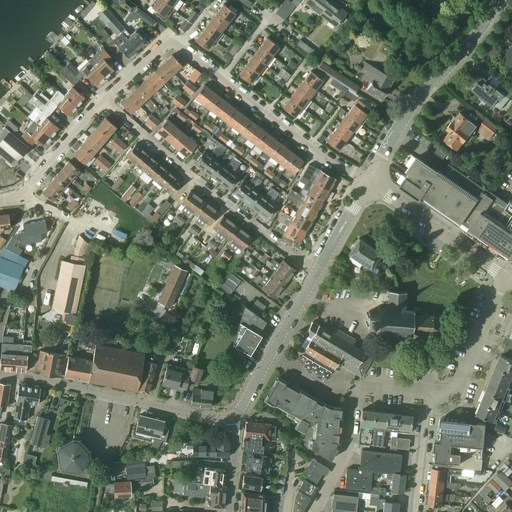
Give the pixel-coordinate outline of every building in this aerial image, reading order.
[(114,0),(120,4),(130,12),(132,13),(132,12),(139,17),(139,18),(152,28),(156,22),(136,7),(137,6),(128,0),(114,0)] [(150,6),(147,10),(152,14),(153,12),(165,21),(174,9),(170,7),(161,0),(156,0),(151,7),(150,6)] [(238,0),(249,8),(252,3),(248,0),(238,0)] [(287,0),(284,0),(275,13),(280,16),(290,2),(287,0)] [(320,15),(331,0),(330,0),(305,0),(304,2),(320,15)] [(345,17),(344,16),(347,13),(331,0),(320,15),(336,27),(340,22),(341,22),(343,22),(346,19),(345,17)] [(201,1),(197,7),(202,11),(206,5),(201,1)] [(290,2),(280,16),(284,20),(295,6),(291,2),(290,2)] [(217,13),(229,23),(236,13),(224,4),(217,13)] [(105,7),(98,13),(107,23),(108,22),(113,27),(115,25),(137,49),(146,41),(136,30),(130,35),(125,29),(124,30),(118,23),(117,23),(113,18),(114,17),(105,7)] [(193,10),(186,19),(191,23),(198,14),(193,10)] [(210,22),(222,32),(229,23),(217,13),(210,22)] [(179,28),(180,29),(184,32),(185,31),(191,24),(186,20),(179,28)] [(203,31),(215,41),(222,32),(210,22),(203,31)] [(113,27),(112,28),(119,35),(118,36),(113,41),(118,47),(128,58),(137,49),(115,25),(113,27)] [(246,26),(242,32),(247,35),(251,30),(246,26)] [(102,42),(107,37),(101,31),(96,36),(102,42)] [(203,31),(196,40),(208,50),(215,41),(203,31)] [(260,47),(272,56),(279,47),(267,38),(260,47)] [(300,40),(296,44),(310,55),(311,55),(314,50),(300,40)] [(236,42),(231,48),(236,52),(241,46),(236,42)] [(56,58),(60,54),(54,47),(49,52),(56,58)] [(102,47),(88,60),(104,77),(105,77),(106,77),(110,74),(109,73),(113,69),(107,62),(112,58),(102,47)] [(272,56),(260,47),(253,56),(265,65),(272,56)] [(222,57),(228,61),(232,55),(226,50),(222,57)] [(163,63),(173,74),(182,66),(172,55),(163,63)] [(265,65),(253,56),(247,65),(258,74),(265,65)] [(69,62),(65,67),(78,80),(83,76),(85,74),(96,86),(100,82),(100,83),(104,79),(103,78),(104,77),(88,60),(78,70),(69,62)] [(291,60),(287,65),(293,70),(297,65),(291,60)] [(375,92),(382,97),(388,86),(388,85),(392,78),(364,62),(361,67),(366,70),(362,77),(371,81),(366,90),(373,94),(375,92)] [(155,71),(165,82),(173,74),(163,63),(155,71)] [(258,74),(247,65),(239,74),(251,83),(258,74)] [(65,67),(60,72),(74,85),(78,80),(65,67)] [(195,69),(187,78),(194,83),(201,73),(195,69)] [(147,79),(156,90),(165,82),(155,71),(147,79)] [(280,77),(285,80),(289,74),(285,71),(280,77)] [(304,79),(316,89),(323,80),(311,71),(304,79)] [(338,73),(334,79),(344,86),(349,89),(355,93),(359,87),(338,73)] [(480,75),(469,89),(478,97),(487,104),(493,109),(495,106),(504,95),(509,99),(511,94),(511,90),(494,77),(490,83),(487,80),(480,75)] [(281,78),(277,83),(281,87),(286,81),(281,78)] [(138,87),(148,97),(156,90),(147,79),(138,87)] [(316,89),(304,79),(297,89),(309,98),(316,89)] [(186,92),(192,84),(187,81),(182,88),(186,92)] [(191,95),(196,88),(192,84),(186,92),(191,95)] [(203,85),(194,97),(203,104),(212,92),(203,85)] [(72,86),(64,96),(76,106),(77,105),(78,105),(81,102),(81,101),(84,97),(72,86)] [(344,86),(339,94),(343,97),(347,91),(349,89),(344,86)] [(130,95),(140,105),(148,97),(138,87),(130,95)] [(309,98),(297,89),(290,98),(302,107),(309,98)] [(41,93),(36,99),(52,111),(57,105),(69,115),(72,111),(73,111),(76,108),(75,107),(76,106),(64,96),(58,90),(49,100),(41,93)] [(349,91),(343,98),(347,102),(350,98),(354,101),(357,97),(349,91)] [(212,92),(203,104),(210,110),(220,97),(212,92)] [(140,105),(130,95),(121,103),(131,113),(140,105)] [(176,106),(181,98),(177,95),(171,102),(176,106)] [(36,107),(27,117),(33,121),(51,136),(52,135),(52,136),(56,132),(55,131),(58,127),(47,117),(52,111),(36,99),(33,96),(29,101),(36,107)] [(220,97),(210,110),(218,116),(228,103),(220,97)] [(360,97),(358,100),(369,109),(372,104),(360,97)] [(181,98),(176,106),(180,109),(186,101),(181,98)] [(302,107),(290,98),(283,107),(295,116),(302,107)] [(354,105),(348,113),(359,122),(366,114),(369,109),(358,100),(354,105)] [(228,103),(218,116),(226,121),(235,109),(228,103)] [(328,113),(333,107),(329,104),(324,110),(328,113)] [(235,109),(226,121),(233,127),(243,115),(235,109)] [(320,117),(324,120),(328,115),(324,112),(320,117)] [(476,125),(460,112),(453,121),(447,128),(450,131),(444,139),(457,149),(476,125)] [(359,122),(348,113),(340,122),(352,131),(359,122)] [(149,125),(155,118),(151,114),(144,121),(149,125)] [(243,115),(233,127),(241,133),(250,121),(243,115)] [(98,127),(109,137),(117,127),(106,118),(98,127)] [(153,129),(159,121),(155,118),(149,125),(153,129)] [(498,129),(484,118),(479,125),(492,136),(498,129)] [(167,119),(157,131),(164,138),(175,125),(167,119)] [(26,131),(21,136),(31,144),(36,139),(43,145),(46,141),(47,142),(50,138),(51,136),(33,121),(25,130),(26,131)] [(250,121),(241,133),(248,139),(258,126),(250,121)] [(315,131),(321,124),(317,121),(311,128),(315,131)] [(352,131),(340,122),(334,131),(345,140),(352,131)] [(175,125),(164,138),(171,144),(182,132),(175,125)] [(258,126),(248,139),(256,145),(266,132),(258,126)] [(0,139),(0,140),(0,152),(2,154),(1,155),(1,156),(2,155),(7,159),(8,157),(11,159),(15,163),(21,157),(17,153),(19,151),(20,150),(22,152),(26,147),(24,145),(25,144),(4,127),(2,129),(3,129),(0,131),(0,139)] [(90,136),(101,146),(109,137),(98,127),(90,136)] [(326,141),(338,150),(345,140),(334,131),(326,141)] [(182,132),(171,144),(179,150),(189,138),(182,132)] [(266,132),(256,145),(263,150),(273,138),(266,132)] [(222,144),(209,135),(206,139),(216,146),(212,152),(214,153),(211,156),(204,151),(195,164),(203,170),(220,149),(219,148),(222,144)] [(82,145),(93,155),(101,146),(90,136),(82,145)] [(114,149),(121,141),(116,136),(109,144),(112,147),(114,149)] [(189,138),(179,150),(186,157),(197,145),(189,138)] [(273,138),(263,150),(271,156),(281,144),(273,138)] [(120,153),(127,145),(121,141),(114,149),(120,153)] [(135,144),(125,155),(135,163),(144,152),(135,144)] [(281,144),(271,156),(279,162),(288,150),(281,144)] [(74,155),(85,164),(93,155),(82,145),(74,155)] [(439,147),(432,156),(440,163),(447,154),(439,147)] [(216,160),(223,151),(220,149),(203,170),(211,177),(221,164),(216,160)] [(288,150),(279,162),(286,168),(296,155),(288,150)] [(144,152),(135,163),(144,171),(153,159),(144,152)] [(99,167),(106,159),(100,155),(94,162),(99,167)] [(296,155),(286,168),(293,173),(303,161),(296,155)] [(407,172),(407,171),(409,173),(406,176),(400,186),(459,227),(459,226),(465,230),(464,231),(498,254),(499,254),(502,256),(504,257),(506,257),(511,256),(511,201),(508,205),(486,189),(486,188),(485,189),(449,163),(443,171),(439,169),(437,171),(416,157),(407,171),(407,172)] [(221,164),(211,177),(219,183),(236,161),(233,158),(228,164),(228,163),(225,167),(221,164)] [(105,171),(111,164),(106,159),(99,167),(105,171)] [(153,159),(144,171),(153,179),(163,168),(162,167),(153,159)] [(69,161),(62,169),(75,180),(78,177),(75,175),(79,170),(69,161)] [(236,161),(219,183),(220,183),(228,190),(238,177),(233,173),(232,172),(231,172),(234,168),(235,170),(240,164),(236,161)] [(308,164),(302,175),(310,179),(329,190),(335,179),(320,171),(316,177),(311,175),(315,168),(308,164)] [(163,168),(153,179),(162,186),(162,187),(172,175),(171,175),(163,168)] [(62,169),(55,176),(66,185),(70,181),(72,183),(75,180),(62,169)] [(243,180),(233,193),(241,199),(261,174),(257,171),(250,181),(252,182),(249,185),(243,180)] [(261,174),(241,199),(250,206),(260,193),(253,188),(256,185),(257,186),(264,177),(261,174)] [(172,175),(162,187),(171,194),(181,183),(172,175)] [(302,175),(299,181),(304,184),(302,188),(309,192),(323,200),(329,190),(310,179),(302,175)] [(55,176),(49,184),(62,195),(64,192),(62,190),(66,185),(55,176)] [(124,181),(119,177),(115,182),(120,186),(124,181)] [(111,187),(115,191),(120,186),(115,182),(111,187)] [(49,184),(42,192),(52,201),(56,196),(59,198),(62,195),(49,184)] [(132,185),(121,198),(125,201),(136,188),(132,185)] [(260,193),(250,206),(258,212),(275,191),(271,188),(267,193),(264,197),(260,193)] [(291,189),(288,194),(317,210),(323,200),(309,192),(305,198),(298,194),(291,189)] [(190,191),(181,203),(185,206),(181,211),(184,214),(198,196),(190,191)] [(275,191),(258,212),(259,213),(267,219),(277,206),(270,201),(272,198),(274,199),(278,193),(275,191)] [(138,192),(134,197),(138,201),(143,196),(140,194),(138,192)] [(288,195),(286,198),(300,206),(297,212),(312,220),(317,210),(288,194),(288,195)] [(147,196),(136,209),(140,212),(151,199),(147,196)] [(198,196),(184,214),(187,216),(191,211),(194,214),(204,201),(198,196)] [(134,197),(129,203),(133,207),(138,201),(134,197)] [(204,201),(194,214),(198,217),(195,221),(198,224),(211,206),(204,201)] [(211,206),(198,224),(201,226),(205,222),(208,225),(218,212),(211,206)] [(149,213),(146,217),(151,221),(153,223),(154,223),(156,221),(161,215),(156,211),(152,216),(149,213)] [(293,218),(282,212),(279,216),(306,231),(312,220),(297,212),(293,218)] [(0,215),(0,230),(0,233),(5,232),(4,229),(11,228),(9,214),(0,215)] [(223,215),(213,228),(217,232),(214,236),(217,238),(230,221),(223,215)] [(277,220),(289,226),(281,240),(290,245),(294,238),(300,241),(306,231),(279,216),(277,220)] [(24,231),(17,232),(20,245),(41,241),(40,234),(47,232),(44,220),(22,224),(24,231)] [(230,221),(217,238),(220,241),(223,236),(227,239),(237,226),(230,221)] [(237,226),(227,239),(231,242),(227,246),(231,249),(244,231),(237,226)] [(244,231),(231,249),(234,251),(237,247),(241,250),(251,237),(244,231)] [(157,232),(154,236),(161,240),(163,236),(157,232)] [(74,248),(74,249),(88,251),(90,245),(84,239),(79,234),(78,236),(74,248)] [(19,255),(22,249),(21,249),(14,245),(17,240),(11,237),(5,248),(19,255)] [(370,269),(381,253),(359,238),(348,254),(370,269)] [(394,245),(384,260),(390,264),(400,249),(394,245)] [(0,286),(13,292),(14,291),(22,272),(24,266),(27,260),(19,255),(5,248),(4,247),(0,253),(0,286)] [(182,255),(179,260),(184,263),(187,259),(188,258),(183,255),(182,255)] [(260,255),(257,258),(260,260),(265,263),(267,260),(263,257),(260,255)] [(196,265),(187,259),(184,263),(192,269),(196,265)] [(51,309),(64,312),(69,313),(75,314),(75,313),(85,265),(69,261),(61,260),(51,309)] [(272,264),(290,277),(296,270),(283,261),(280,264),(275,261),(272,264)] [(290,277),(272,264),(270,267),(275,271),(272,274),(285,284),(290,277)] [(196,265),(192,269),(200,275),(201,275),(204,270),(197,266),(196,265)] [(175,266),(159,303),(170,307),(185,270),(175,266)] [(231,273),(227,278),(237,285),(240,280),(231,273)] [(285,284),(272,274),(269,278),(264,274),(262,278),(280,291),(285,284)] [(227,278),(224,283),(233,290),(237,285),(227,278)] [(280,291),(262,278),(259,281),(264,284),(261,288),(274,298),(280,291)] [(224,283),(220,287),(230,294),(233,290),(224,283)] [(420,313),(420,308),(415,308),(414,310),(414,311),(406,310),(406,309),(405,309),(405,304),(406,304),(406,303),(405,303),(406,299),(406,298),(406,293),(407,293),(407,292),(406,292),(405,292),(401,292),(401,291),(399,291),(399,292),(395,292),(395,291),(394,290),(394,291),(389,291),(390,290),(389,290),(388,290),(388,291),(389,291),(388,296),(387,297),(388,297),(388,302),(387,302),(387,303),(388,303),(387,308),(386,308),(379,308),(379,306),(378,306),(377,314),(370,313),(370,311),(368,311),(368,313),(366,313),(366,315),(368,315),(367,319),(367,323),(365,322),(365,324),(367,324),(367,327),(369,327),(369,325),(376,325),(376,331),(375,331),(375,333),(377,333),(377,332),(384,332),(384,333),(385,333),(386,332),(393,333),(393,334),(394,334),(395,333),(402,334),(402,335),(403,335),(403,334),(410,334),(410,336),(412,336),(412,332),(415,332),(416,331),(417,331),(417,333),(419,333),(419,331),(424,332),(424,333),(425,333),(425,332),(430,332),(430,334),(431,334),(431,332),(438,329),(440,330),(440,329),(439,328),(439,321),(441,320),(441,319),(439,320),(433,315),(433,314),(432,314),(432,315),(427,315),(427,314),(426,314),(426,315),(421,314),(421,313),(420,313)] [(256,299),(253,304),(262,311),(266,306),(256,299)] [(253,304),(249,309),(258,316),(262,311),(253,304)] [(249,309),(244,306),(229,353),(243,359),(247,353),(250,354),(261,335),(259,334),(266,322),(260,317),(249,309)] [(309,341),(303,350),(334,369),(338,363),(355,373),(361,376),(366,367),(370,359),(372,357),(365,353),(366,351),(365,351),(365,352),(351,344),(353,340),(348,337),(348,336),(341,332),(335,329),(333,333),(319,325),(318,326),(312,322),(305,334),(311,337),(309,341)] [(501,354),(511,358),(511,338),(509,337),(502,355),(501,354)] [(1,343),(0,361),(0,369),(26,371),(27,358),(30,358),(31,345),(22,344),(12,344),(1,343)] [(69,356),(65,376),(137,391),(145,354),(96,344),(92,361),(69,356)] [(64,354),(40,350),(37,370),(42,371),(41,374),(56,377),(57,374),(61,374),(64,354)] [(511,358),(501,354),(501,355),(502,355),(497,366),(496,366),(496,367),(511,373),(511,358)] [(138,391),(148,394),(157,364),(147,361),(138,391)] [(166,367),(162,384),(177,387),(177,386),(184,388),(188,379),(198,382),(203,369),(193,365),(192,365),(191,370),(176,366),(167,364),(167,367),(166,367)] [(491,378),(491,379),(511,387),(511,385),(511,384),(511,373),(496,367),(497,367),(492,378),(492,379),(491,378)] [(330,462),(337,449),(342,408),(330,407),(278,378),(265,400),(275,405),(276,404),(300,418),(295,428),(303,432),(309,422),(316,426),(314,439),(312,439),(311,447),(330,462)] [(486,391),(506,400),(510,401),(511,396),(511,384),(511,385),(511,387),(491,379),(492,379),(487,391),(486,391)] [(0,382),(0,404),(2,404),(7,405),(10,384),(0,382)] [(17,401),(14,418),(27,420),(29,407),(31,407),(33,405),(34,403),(38,404),(40,388),(32,387),(27,386),(19,385),(19,386),(17,399),(16,401),(17,401)] [(215,405),(217,391),(193,389),(191,406),(210,408),(211,405),(215,405)] [(482,402),(481,402),(501,410),(505,402),(506,400),(486,391),(487,392),(482,402)] [(501,410),(481,402),(482,403),(478,413),(477,413),(477,414),(474,421),(486,423),(486,426),(494,430),(494,429),(511,436),(511,417),(500,413),(501,410)] [(511,404),(505,402),(501,410),(511,414),(511,404)] [(358,444),(358,446),(369,447),(369,445),(370,445),(371,445),(374,411),(362,410),(358,444)] [(371,445),(383,447),(385,430),(387,413),(374,411),(371,445)] [(385,430),(397,432),(399,414),(387,413),(385,430)] [(399,414),(397,432),(410,433),(412,415),(411,415),(404,415),(399,414)] [(139,415),(135,430),(136,430),(137,430),(151,433),(151,434),(157,436),(156,440),(155,439),(148,450),(154,454),(162,441),(165,442),(165,440),(169,425),(163,423),(163,421),(139,415)] [(37,416),(30,442),(31,440),(45,445),(45,447),(49,435),(45,433),(49,419),(44,418),(37,416)] [(486,423),(474,421),(458,419),(446,417),(446,418),(441,418),(439,441),(435,440),(432,464),(452,466),(462,467),(481,469),(482,459),(479,458),(481,446),(484,446),(486,426),(486,423)] [(246,422),(244,436),(261,438),(261,440),(263,441),(270,441),(270,440),(274,440),(274,435),(275,426),(270,425),(271,424),(253,422),(246,422)] [(0,457),(6,459),(12,425),(2,424),(0,432),(0,457)] [(58,444),(56,449),(56,450),(58,464),(57,464),(62,469),(63,468),(76,471),(77,472),(83,469),(82,468),(89,456),(90,455),(89,449),(88,449),(78,439),(78,438),(78,436),(79,432),(74,431),(73,435),(73,437),(72,437),(72,438),(59,444),(58,444)] [(243,449),(243,450),(247,450),(262,452),(262,451),(263,446),(263,444),(261,444),(261,440),(261,438),(244,436),(244,439),(243,449)] [(229,438),(217,439),(216,444),(208,444),(208,441),(187,441),(187,448),(193,448),(193,455),(229,456),(229,438)] [(397,438),(396,448),(408,449),(409,439),(397,438)] [(347,469),(345,489),(370,492),(371,487),(371,479),(372,473),(372,471),(387,472),(399,474),(399,470),(400,460),(401,454),(361,450),(361,456),(361,457),(360,470),(356,469),(347,469)] [(248,453),(245,469),(253,471),(260,472),(264,472),(267,456),(256,454),(248,453)] [(311,496),(316,487),(315,486),(326,467),(312,458),(301,478),(304,480),(299,488),(311,496)] [(144,459),(125,461),(127,479),(145,477),(155,477),(154,465),(144,466),(144,459)] [(511,470),(505,463),(499,469),(508,477),(511,472),(511,470)] [(224,470),(205,467),(200,464),(199,466),(197,469),(196,470),(195,474),(195,475),(195,477),(196,480),(203,482),(203,483),(203,484),(210,484),(221,485),(224,470)] [(38,465),(35,477),(41,478),(43,466),(38,465)] [(433,467),(431,480),(450,482),(451,475),(461,477),(462,475),(474,477),(474,469),(434,465),(434,467),(433,467)] [(44,470),(42,479),(50,481),(51,476),(52,471),(44,470)] [(511,481),(501,471),(493,479),(506,490),(511,483),(511,481)] [(387,473),(386,478),(392,479),(391,487),(391,491),(403,492),(405,474),(399,474),(387,473)] [(242,487),(260,489),(262,478),(243,475),(242,487)] [(209,496),(210,484),(203,484),(203,483),(203,482),(196,480),(196,482),(185,480),(185,479),(173,477),(171,490),(182,492),(182,494),(203,497),(203,495),(207,495),(209,496)] [(152,478),(137,479),(138,486),(153,485),(152,478)] [(493,479),(488,484),(497,493),(502,488),(493,479)] [(431,480),(430,492),(443,493),(443,487),(460,489),(461,483),(450,482),(431,480)] [(130,482),(105,483),(106,491),(115,491),(115,495),(116,503),(123,503),(123,496),(130,496),(130,482)] [(223,508),(225,486),(221,485),(210,484),(209,496),(207,495),(206,505),(223,508)] [(298,490),(295,495),(292,511),(301,511),(310,497),(298,490)] [(242,492),(240,511),(263,511),(264,494),(242,492)] [(449,494),(443,493),(430,492),(428,505),(441,506),(442,500),(448,501),(448,500),(455,501),(455,495),(449,494)] [(356,511),(358,498),(358,496),(346,495),(333,493),(333,499),(332,507),(331,511),(356,511)] [(478,504),(484,498),(479,494),(474,499),(478,504)] [(369,499),(369,505),(376,505),(375,511),(378,511),(397,511),(398,504),(385,502),(385,499),(379,499),(370,498),(369,499)] [(497,509),(500,511),(511,511),(511,505),(509,503),(505,499),(496,508),(497,509)]
